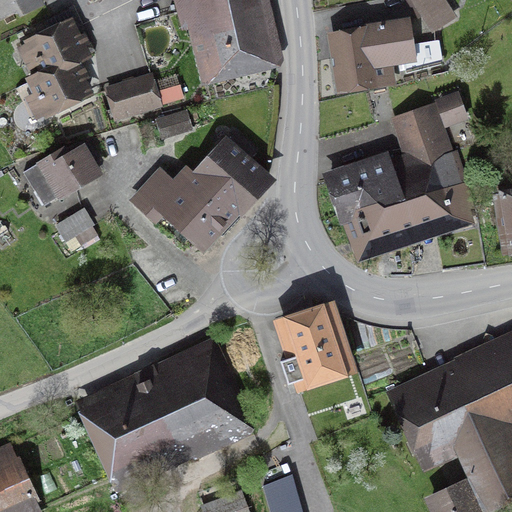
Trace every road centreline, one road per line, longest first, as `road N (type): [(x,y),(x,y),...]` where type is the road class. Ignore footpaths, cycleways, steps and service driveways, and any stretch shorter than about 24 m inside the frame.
road 1 (unclassified): [(322,266),(286,291),(243,291),(129,354),(0,408)]
road 2 (track): [(258,297),(283,404),(267,430),(195,471),(153,511)]
road 3 (tertiary): [(296,0),(296,207),(301,234),(322,266)]
road 4 (tertiary): [(322,266),(354,290),(394,301),(511,282)]
